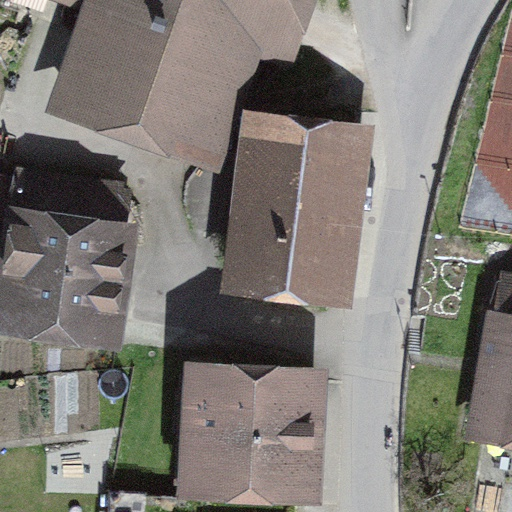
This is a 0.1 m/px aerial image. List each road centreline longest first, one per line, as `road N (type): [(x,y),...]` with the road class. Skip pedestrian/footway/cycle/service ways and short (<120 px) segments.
road 1 (residential): [(372,511),(375,396),(404,116)]
road 2 (residential): [(452,0),(404,116)]
